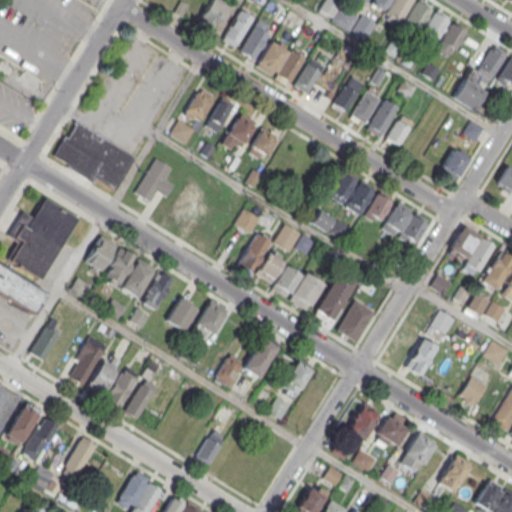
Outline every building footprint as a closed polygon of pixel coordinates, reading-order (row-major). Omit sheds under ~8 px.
[(210,33),(226,7),(214,0),(208,0),(194,24),(210,33)] [(374,24),(333,0),(322,0),(316,11),(364,40),(374,24)] [(392,0),(384,14),(398,22),(412,0),(392,0)] [(414,0),(401,23),(416,32),(432,6),(421,0),(414,0)] [(233,47),(251,17),(237,9),(220,39),(233,47)] [(418,36),(432,44),(448,19),(434,10),(418,36)] [(252,59),(270,27),(256,18),(238,51),(252,59)] [(464,27),(450,20),(435,52),(449,59),(464,27)] [(272,75),(286,46),(268,38),(255,66),(272,75)] [(475,72),(488,80),(504,55),(491,46),(475,72)] [(303,58),(291,50),(273,76),(286,84),(303,58)] [(509,89),(511,83),(511,56),(509,54),(493,80),(509,89)] [(291,86),(306,94),(322,66),(307,58),(291,86)] [(362,83),(348,75),(330,104),(343,113),(362,83)] [(182,112),(199,121),(212,96),(196,87),(182,112)] [(350,118),(365,124),(376,96),(360,90),(350,118)] [(214,132),(232,104),(220,97),(203,125),(214,132)] [(364,130),(378,137),(395,105),(381,98),(364,130)] [(237,152),(255,123),(237,112),(220,142),(237,152)] [(412,122),(397,113),(382,137),(396,146),(412,122)] [(167,132),(182,143),(193,129),(177,118),(167,132)] [(131,156),(73,120),(63,137),(62,136),(50,155),(111,190),(131,156)] [(468,121),(461,133),(473,141),(481,129),(468,121)] [(246,153),(263,160),(275,134),(258,127),(246,153)] [(430,135),(416,127),(404,147),(418,156),(430,135)] [(453,179),(468,156),(451,146),(437,169),(453,179)] [(132,190),(152,157),(169,167),(163,178),(171,183),(164,196),(154,190),(148,201),(132,190)] [(493,182),(511,192),(511,169),(503,165),(493,182)] [(352,179),(337,172),(327,193),(343,200),(352,179)] [(167,213),(187,180),(205,190),(197,203),(207,208),(199,220),(190,215),(184,224),(167,213)] [(373,189),(358,180),(343,205),(358,214),(373,189)] [(391,199),(377,190),(363,211),(377,221),(391,199)] [(76,218),(42,197),(30,217),(21,211),(5,234),(15,241),(4,259),(38,279),(76,218)] [(426,217),(393,202),(380,230),(396,237),(397,236),(414,244),(426,217)] [(232,223),(248,233),(257,217),(241,207),(232,223)] [(309,221),(325,232),(334,219),(318,208),(309,221)] [(298,233),(283,223),(270,242),(286,252),(298,233)] [(462,260),(478,236),(462,225),(446,249),(462,260)] [(268,240),(253,232),(235,265),(250,273),(268,240)] [(82,262),(97,271),(113,245),(98,235),(82,262)] [(476,273),(492,244),(479,237),(464,266),(476,273)] [(131,255),(115,247),(101,278),(118,286),(131,255)] [(251,273),(266,283),(283,259),(269,248),(251,273)] [(498,290),(511,258),(511,256),(497,249),(481,282),(498,290)] [(133,298),(153,269),(137,258),(117,287),(133,298)] [(269,289),(306,309),(321,283),(300,271),(299,273),(283,264),(269,289)] [(511,265),(498,294),(511,300),(511,265)] [(0,267),(43,294),(31,313),(0,294),(0,267)] [(170,278),(155,270),(138,302),(152,310),(170,278)] [(329,323),(352,283),(333,273),(311,313),(329,323)] [(430,285),(440,292),(448,282),(437,275),(430,285)] [(503,308),(472,291),(464,305),(496,322),(503,308)] [(196,306),(179,295),(163,320),(181,331),(196,306)] [(354,341),(372,310),(353,298),(334,329),(354,341)] [(103,310),(115,317),(122,306),(110,299),(103,310)] [(209,337),(226,310),(210,299),(192,326),(209,337)] [(128,319),(139,326),(146,314),(134,307),(128,319)] [(427,326),(444,335),(453,317),(436,308),(427,326)] [(26,351),(40,360),(58,332),(44,323),(26,351)] [(67,379),(83,386),(101,342),(85,335),(67,379)] [(257,378),(275,346),(258,336),(243,363),(226,354),(213,377),(228,386),(238,368),(257,378)] [(418,375),(435,346),(419,337),(402,366),(418,375)] [(498,365),(507,350),(490,339),(480,355),(498,365)] [(115,367),(100,358),(84,387),(99,396),(115,367)] [(310,369),(294,360),(278,388),(294,397),(310,369)] [(123,412),(136,419),(153,386),(146,382),(154,366),(148,363),(123,412)] [(138,377),(125,367),(102,397),(115,407),(138,377)] [(485,383),(468,375),(456,397),(474,406),(485,383)] [(511,420),(511,384),(511,383),(489,421),(506,431),(511,420)] [(287,403),(273,397),(266,413),(281,419),(287,403)] [(3,437),(18,445),(37,409),(21,401),(3,437)] [(377,412),(361,401),(345,427),(361,437),(377,412)] [(407,421),(387,410),(371,438),(391,450),(407,421)] [(19,451),(33,460),(56,425),(42,416),(19,451)] [(205,425),(191,417),(175,447),(189,455),(205,425)] [(204,464),(223,438),(212,429),(192,455),(204,464)] [(396,462),(415,473),(433,442),(415,431),(396,462)] [(73,479),(92,444),(77,437),(59,472),(73,479)] [(349,463),(368,470),(373,456),(355,449),(349,463)] [(451,493),(469,462),(453,452),(434,483),(451,493)] [(340,473),(328,465),(321,477),(333,484),(340,473)] [(395,472),(386,465),(379,476),(388,482),(395,472)] [(146,478),(130,471),(114,504),(129,511),(128,511),(148,511),(159,490),(144,483),(146,478)] [(507,511),(511,506),(511,492),(486,477),(470,504),(484,511),(507,511)] [(301,511),(312,511),(325,493),(309,483),(293,507),(301,511)] [(160,511),(200,511),(171,494),(160,511)] [(340,511),(343,508),(327,499),(319,511),(340,511)] [(462,511),(465,510),(453,502),(445,511),(462,511)]
